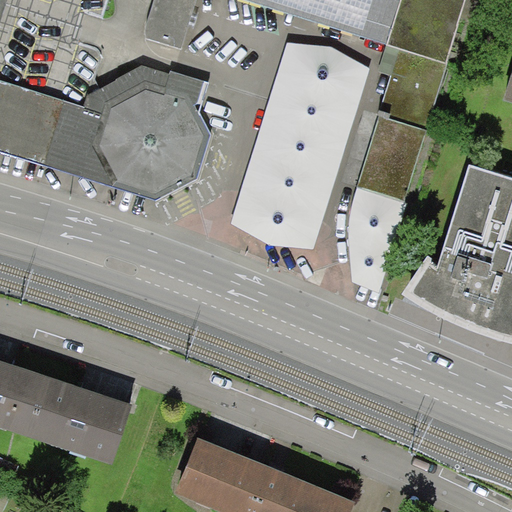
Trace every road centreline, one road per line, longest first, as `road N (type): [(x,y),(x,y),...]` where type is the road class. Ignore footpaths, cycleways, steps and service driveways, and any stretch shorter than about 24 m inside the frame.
road 1 (primary): [(0,216),(242,302),(511,418)]
road 2 (unknown): [(297,325),(372,76),(347,46),(308,34),(271,50),(260,83)]
road 3 (unknown): [(202,287),(260,83)]
road 4 (unknown): [(260,83),(120,36)]
